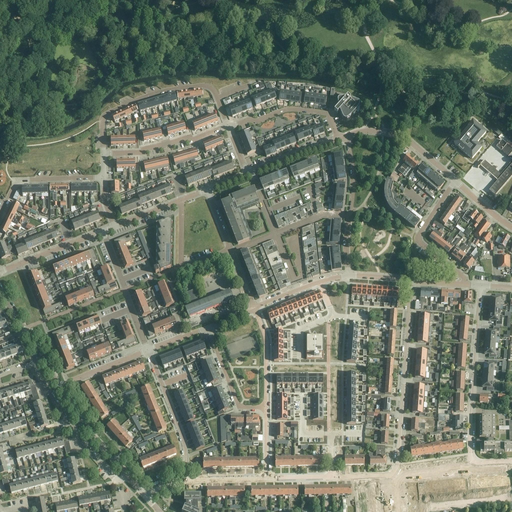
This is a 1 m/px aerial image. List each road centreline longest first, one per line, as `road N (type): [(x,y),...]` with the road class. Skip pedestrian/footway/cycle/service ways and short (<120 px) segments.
road 1 (residential): [(397,475),(410,283)]
road 2 (residential): [(102,153),(104,115),(161,91),(208,86),(228,126)]
road 3 (residential): [(471,465),(479,285)]
road 4 (residential): [(127,476),(115,481),(84,447),(31,363)]
road 5 (residential): [(147,350),(183,440),(185,479)]
road 6 (residential): [(463,284),(417,240),(454,180)]
road 7 (residential): [(228,126),(296,108),(327,113),(338,139)]
road 8 (residential): [(102,153),(139,152),(228,126)]
road 9 (residential): [(344,136),(394,133),(454,180)]
road 10 (residential): [(0,215),(17,179),(103,177)]
road 11 (residential): [(178,200),(180,268),(230,249)]
